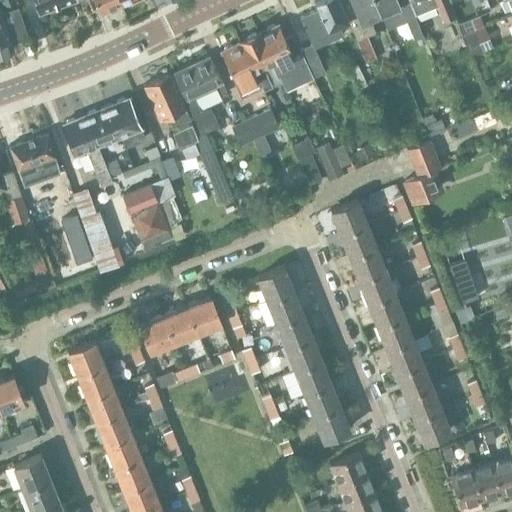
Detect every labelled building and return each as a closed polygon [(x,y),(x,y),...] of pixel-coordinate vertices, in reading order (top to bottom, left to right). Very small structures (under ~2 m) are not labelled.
[(0,53),(12,49),(9,40),(26,34),(14,0),(0,0),(2,7),(0,8),(0,53)] [(57,6),(54,0),(32,0),(38,13),(57,6)] [(94,0),(99,12),(120,3),(118,0),(94,0)] [(317,7),(299,15),(311,42),(299,47),(312,75),(324,70),(313,46),(342,33),(338,23),(347,19),(350,18),(341,0),(317,0),(314,1),(317,7)] [(341,0),(350,18),(347,19),(356,38),(366,63),(376,58),(366,33),(374,30),(368,17),(370,15),(378,12),(373,0),(341,0)] [(373,0),(378,12),(391,7),(396,20),(406,16),(414,12),(409,0),(373,0)] [(409,0),(414,12),(415,12),(436,3),(443,19),(454,14),(448,0),(409,0)] [(470,18),(458,23),(462,33),(474,28),(470,18)] [(267,28),(259,32),(273,61),(279,73),(285,87),(295,83),(312,75),(301,51),(293,55),(277,22),(274,24),(273,22),(265,26),(267,28)] [(474,28),(462,33),(471,54),(491,46),(482,24),(474,28)] [(239,39),(238,39),(239,41),(240,40),(260,83),(262,82),(264,88),(273,84),(270,79),(264,65),(273,61),(259,32),(258,30),(239,39)] [(223,48),(221,49),(234,79),(243,75),(249,88),(260,83),(240,40),(239,41),(231,44),(230,43),(222,47),(223,48)] [(191,62),(203,89),(215,84),(219,95),(226,92),(209,54),(191,62)] [(201,133),(219,125),(212,109),(206,107),(200,109),(199,104),(194,94),(203,89),(191,62),(173,71),(201,133)] [(356,63),(347,68),(357,87),(366,83),(356,63)] [(142,84),(159,119),(168,114),(172,124),(189,116),(183,104),(184,103),(169,71),(142,84)] [(128,95),(106,104),(118,133),(119,132),(125,145),(146,137),(128,95)] [(106,104),(84,113),(96,142),(97,142),(118,133),(106,104)] [(271,108),(245,120),(253,138),(263,134),(279,126),(271,108)] [(84,113),(61,123),(74,152),(86,147),(99,178),(98,178),(101,185),(112,181),(112,180),(111,175),(105,161),(97,142),(96,142),(84,113)] [(441,117),(426,123),(430,134),(445,128),(441,117)] [(245,120),(232,126),(240,144),(253,138),(245,120)] [(172,133),(179,148),(194,142),(218,199),(231,195),(205,133),(197,136),(192,124),(172,133)] [(46,130),(27,137),(42,177),(60,170),(46,130)] [(263,134),(253,138),(262,156),(272,152),(263,134)] [(27,137),(8,144),(23,184),(42,177),(27,137)] [(307,137),(291,144),(297,157),(298,157),(309,183),(321,178),(310,152),(314,151),(307,137)] [(417,176),(434,169),(439,167),(429,140),(406,149),(417,176)] [(329,141),(316,147),(330,179),(343,173),(329,141)] [(368,143),(357,149),(362,158),(373,153),(368,143)] [(489,145),(469,153),(471,158),(491,150),(489,145)] [(164,157),(171,175),(181,172),(174,153),(164,157)] [(116,158),(105,161),(111,175),(121,172),(116,158)] [(411,203),(424,198),(422,193),(441,186),(434,169),(417,176),(402,181),(411,203)] [(0,187),(2,187),(6,199),(19,194),(12,170),(0,174),(0,187)] [(167,176),(121,193),(141,237),(176,224),(175,221),(181,219),(172,196),(174,195),(167,176)] [(88,186),(72,191),(80,214),(96,208),(88,186)] [(398,210),(407,206),(402,194),(393,198),(398,210)] [(6,200),(13,222),(27,217),(20,195),(6,200)] [(340,232),(366,222),(357,198),(331,209),(340,232)] [(35,205),(28,208),(30,216),(38,213),(35,205)] [(398,210),(402,221),(411,218),(407,206),(398,210)] [(511,211),(503,215),(509,231),(511,230),(511,211)] [(87,260),(93,258),(77,212),(61,218),(77,263),(79,262),(87,260)] [(366,222),(340,232),(349,255),(375,245),(366,222)] [(416,256),(425,252),(421,240),(412,244),(416,256)] [(118,244),(94,252),(100,270),(124,261),(118,244)] [(375,245),(349,255),(358,279),(384,268),(375,245)] [(40,252),(29,256),(32,265),(43,261),(40,252)] [(429,264),(425,252),(416,256),(420,267),(429,264)] [(94,257),(93,258),(87,260),(79,262),(83,273),(98,268),(94,257)] [(477,297),(464,258),(447,264),(460,303),(477,297)] [(266,299),(293,288),(284,264),(256,275),(266,299)] [(384,268),(358,279),(367,302),(393,291),(384,268)] [(33,280),(12,287),(15,295),(36,288),(33,280)] [(434,302),(443,298),(439,287),(430,290),(434,302)] [(293,288),(266,299),(275,322),(303,311),(293,288)] [(393,291),(367,302),(376,325),(402,314),(393,291)] [(185,304),(196,331),(220,321),(209,294),(185,304)] [(434,302),(439,313),(448,310),(443,298),(434,302)] [(237,311),(233,301),(223,304),(227,314),(237,311)] [(162,313),(173,340),(196,331),(185,304),(162,313)] [(237,311),(227,314),(232,327),(242,323),(237,311)] [(303,311),(275,322),(284,345),(312,334),(303,311)] [(173,340),(162,313),(138,322),(149,349),(173,340)] [(402,314),(376,325),(385,348),(412,337),(402,314)] [(130,350),(139,347),(131,328),(123,331),(128,345),(130,350)] [(453,348),(462,344),(458,333),(449,336),(453,348)] [(312,334),(284,345),(294,368),(321,357),(312,334)] [(412,337),(385,348),(394,371),(421,360),(412,337)] [(93,338),(66,349),(75,372),(102,362),(93,338)] [(453,348),(457,359),(466,356),(462,344),(453,348)] [(128,345),(121,348),(123,353),(130,350),(128,345)] [(250,346),(241,350),(246,361),(254,357),(250,346)] [(130,350),(135,363),(145,360),(139,347),(130,350)] [(231,349),(219,353),(223,362),(235,358),(231,349)] [(254,357),(246,361),(251,373),(259,370),(254,357)] [(321,357),(294,368),(303,391),(330,380),(321,357)] [(404,394),(430,383),(421,360),(394,371),(404,394)] [(102,362),(75,372),(85,396),(112,385),(102,362)] [(196,362),(184,367),(188,376),(199,371),(196,362)] [(184,367),(173,371),(176,380),(188,376),(184,367)] [(0,408),(22,400),(23,399),(12,373),(0,377),(0,408)] [(471,394),(480,390),(476,379),(467,382),(471,394)] [(330,380),(303,391),(312,415),(340,404),(330,380)] [(148,398),(148,397),(158,393),(154,382),(144,386),(145,390),(138,392),(141,400),(148,398)] [(413,417),(439,406),(430,383),(404,394),(413,417)] [(112,385),(85,396),(94,419),(121,408),(112,385)] [(481,391),(471,394),(476,406),(485,403),(481,391)] [(274,403),(269,392),(260,395),(265,407),(274,403)] [(148,397),(148,398),(153,409),(148,411),(153,424),(167,418),(158,393),(148,397)] [(284,400),(278,402),(281,409),(287,406),(284,400)] [(274,403),(265,407),(269,419),(279,416),(274,403)] [(340,404),(312,415),(322,438),(349,427),(340,404)] [(439,406),(413,417),(422,441),(448,430),(439,406)] [(121,408),(94,419),(103,442),(130,431),(121,408)] [(32,424),(19,429),(20,432),(10,437),(13,446),(36,436),(32,424)] [(167,443),(176,439),(172,429),(163,433),(167,443)] [(493,429),(484,431),(488,443),(497,440),(493,429)] [(130,431),(103,442),(113,465),(139,454),(130,431)] [(13,446),(10,437),(0,440),(0,447),(1,451),(13,446)] [(473,438),(464,441),(467,452),(476,450),(473,438)] [(167,443),(173,456),(181,452),(176,439),(167,443)] [(292,451),(288,439),(279,442),(283,454),(292,451)] [(449,445),(441,447),(445,460),(453,457),(449,445)] [(337,482),(366,471),(358,451),(329,462),(337,482)] [(22,487),(49,477),(39,453),(12,463),(22,487)] [(139,454),(113,465),(122,488),(149,477),(139,454)] [(490,461),(499,492),(511,487),(511,458),(511,454),(490,461)] [(470,467),(480,498),(499,492),(490,461),(470,467)] [(480,498),(470,467),(449,473),(459,504),(480,498)] [(366,471),(337,482),(345,501),(374,490),(366,471)] [(190,475),(181,479),(185,489),(194,485),(190,475)] [(31,510),(58,500),(49,477),(22,487),(31,510)] [(149,477),(122,488),(131,511),(158,500),(149,477)] [(306,477),(298,481),(302,492),(310,488),(306,477)] [(194,485),(185,489),(190,502),(199,498),(194,485)] [(374,490),(345,501),(349,511),(373,511),(382,509),(374,490)] [(31,510),(31,511),(62,511),(58,500),(31,510)] [(162,511),(158,500),(131,511),(162,511)] [(317,500),(304,505),(307,511),(312,511),(321,508),(317,500)]
